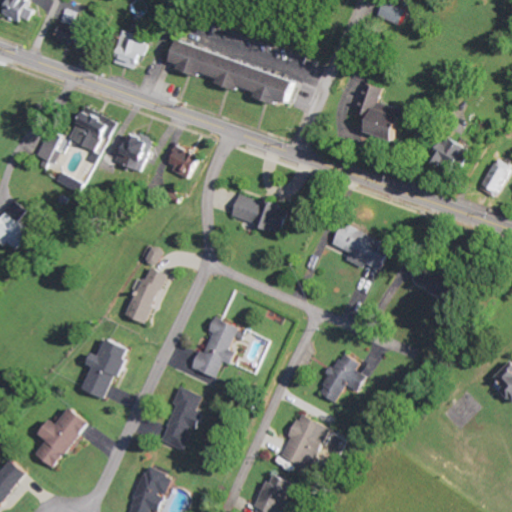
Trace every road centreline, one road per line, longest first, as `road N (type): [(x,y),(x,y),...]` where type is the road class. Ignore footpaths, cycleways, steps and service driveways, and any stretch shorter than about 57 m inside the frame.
road 1 (secondary): [(511,231),(0,50)]
road 2 (residential): [(68,511),(88,507),(99,492),(199,290),(209,190),(234,134)]
road 3 (residential): [(321,314),(233,496)]
road 4 (residential): [(207,265),(370,335)]
road 5 (residential): [(296,157),(367,0)]
